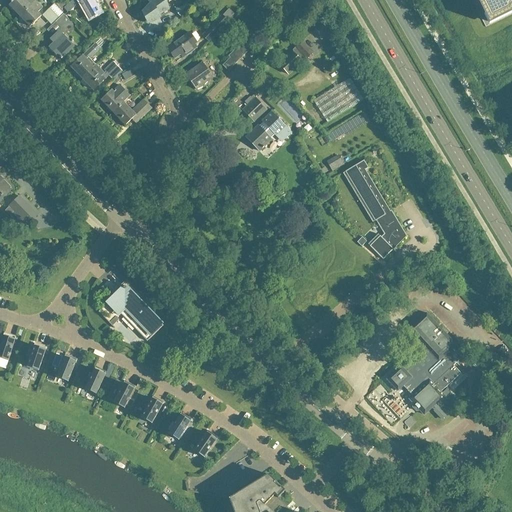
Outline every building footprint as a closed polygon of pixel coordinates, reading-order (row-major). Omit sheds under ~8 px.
[(19,16),(35,0),(14,0),(13,1),(11,2),(11,3),(9,5),(9,6),(9,5),(19,15),(19,16)] [(34,23),(41,16),(38,13),(43,8),(35,0),(19,16),(20,16),(30,26),(29,26),(30,27),(32,24),(33,25),(35,23),(34,23)] [(101,12),(93,0),(83,0),(80,2),(89,19),(101,12)] [(148,0),(148,1),(149,1),(150,3),(141,12),(142,12),(142,11),(150,23),(161,18),(161,17),(160,17),(158,15),(169,10),(169,9),(168,10),(164,3),(168,0),(148,0)] [(511,0),(476,0),(487,21),(511,9),(511,0)] [(48,18),(59,8),(54,3),(43,13),(48,18)] [(67,13),(74,8),(70,3),(64,8),(67,13)] [(181,17),(190,7),(187,4),(176,10),(181,16),(181,17)] [(221,29),(228,22),(227,21),(234,14),(229,9),(222,16),(221,15),(214,22),(221,29)] [(64,14),(56,22),(61,28),(62,29),(51,40),(54,43),(50,47),(61,59),(62,58),(63,59),(74,48),(63,36),(66,33),(66,31),(74,30),(73,22),(72,22),(64,14)] [(332,35),(325,23),(315,29),(322,40),(332,35)] [(314,32),(308,35),(313,45),(319,42),(314,32)] [(193,50),(191,47),(196,43),(190,33),(167,48),(174,58),(180,54),(182,57),(193,50)] [(304,61),(313,53),(302,41),(293,50),(294,51),(293,52),(281,63),(283,65),(282,68),(285,71),(288,71),(290,73),(302,61),(303,60),(304,61)] [(96,65),(89,59),(100,49),(95,44),(82,57),(83,57),(72,67),(71,67),(77,73),(75,74),(80,79),(82,78),(96,65)] [(245,55),(237,47),(228,56),(236,63),(245,55)] [(122,71),(113,62),(105,70),(114,79),(122,71)] [(213,78),(212,76),(209,73),(202,63),(197,67),(193,71),(192,70),(186,75),(196,89),(197,89),(197,90),(203,87),(202,85),(204,84),(205,85),(208,82),(208,81),(213,78)] [(105,79),(107,77),(96,65),(82,78),(83,79),(81,80),(86,86),(88,84),(94,90),(94,89),(104,79),(105,79)] [(130,69),(122,75),(125,80),(134,75),(130,69)] [(363,100),(349,78),(313,100),(327,122),(363,100)] [(112,90),(101,100),(113,113),(124,102),(128,98),(130,96),(126,91),(120,85),(115,90),(116,90),(114,92),(112,90)] [(254,122),(267,109),(256,98),(242,110),(254,122)] [(124,102),(113,113),(125,125),(135,115),(139,119),(151,108),(144,100),(132,111),(124,102)] [(291,131),(272,111),(262,121),(263,122),(259,126),(258,125),(246,137),(259,151),(272,139),(271,138),(274,134),(281,141),(291,131)] [(380,236),(369,246),(383,260),(394,249),(391,246),(405,233),(391,210),(390,211),(389,209),(365,170),(368,168),(364,160),(345,171),(375,221),(376,221),(379,226),(384,234),(381,237),(380,236)] [(11,188),(3,179),(0,176),(0,196),(9,188),(10,188),(11,188)] [(19,194),(9,204),(9,205),(5,209),(9,213),(14,209),(27,223),(37,213),(19,194)] [(296,210),(295,211),(302,218),(303,217),(311,210),(304,202),(296,210)] [(367,241),(362,237),(357,242),(362,246),(367,241)] [(163,326),(144,305),(148,302),(135,289),(132,293),(125,286),(98,312),(114,328),(115,328),(110,322),(119,313),(147,341),(163,326)] [(400,367),(386,379),(398,391),(403,386),(412,396),(409,399),(413,403),(412,408),(416,411),(420,411),(423,415),(431,408),(442,420),(460,403),(445,388),(461,373),(453,365),(461,358),(455,351),(459,348),(426,313),(409,329),(418,340),(405,362),(401,365),(400,367)] [(16,337),(4,333),(0,345),(0,357),(8,360),(16,337)] [(39,370),(47,347),(35,343),(27,366),(39,370)] [(60,343),(57,349),(64,351),(66,346),(60,343)] [(77,359),(65,354),(56,377),(68,382),(77,359)] [(86,368),(80,381),(87,384),(85,389),(96,394),(106,372),(95,367),(93,371),(86,368)] [(492,373),(487,378),(498,388),(502,383),(508,377),(497,367),(492,373)] [(124,408),(136,386),(124,381),(123,383),(116,379),(106,399),(113,402),(124,408)] [(152,424),(164,402),(153,396),(147,406),(145,410),(141,417),(152,424)] [(137,406),(145,410),(147,406),(139,402),(137,406)] [(163,430),(168,433),(178,440),(192,419),(181,412),(174,423),(169,420),(163,430)] [(204,458),(218,437),(208,430),(194,450),(204,458)] [(190,454),(188,459),(201,465),(203,460),(190,454)] [(294,511),(292,510),(279,497),(285,491),(268,474),(229,499),(233,511),(294,511)]
